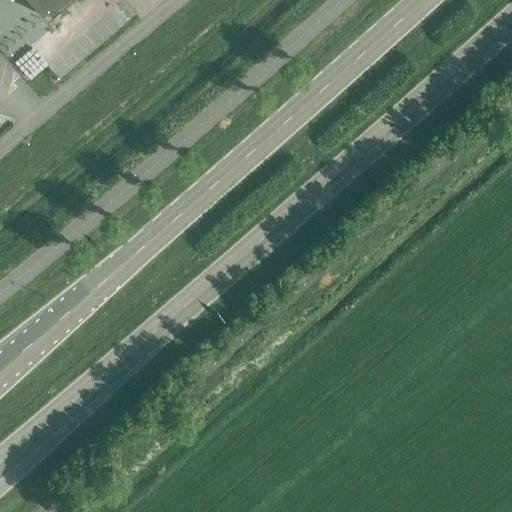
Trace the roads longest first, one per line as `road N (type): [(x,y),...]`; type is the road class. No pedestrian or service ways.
road 1 (primary): [(0,458),(511,14)]
road 2 (primary): [(425,0),(0,374)]
road 3 (unclassified): [(178,0),(0,150)]
